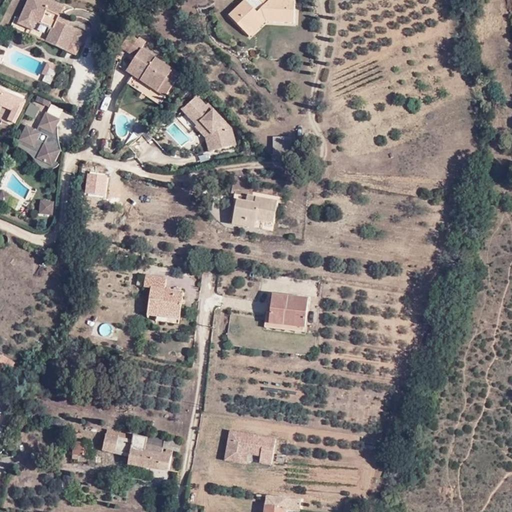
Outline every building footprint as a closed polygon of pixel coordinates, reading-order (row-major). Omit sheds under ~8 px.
[(60,16),(62,11),(37,0),(29,0),(19,23),(31,30),(35,21),(53,29),(46,43),(65,52),(70,42),(80,46),(85,34),(68,26),(58,21),(60,16)] [(37,0),(62,11),(63,10),(42,0),(37,0)] [(256,0),(247,0),(231,12),(237,20),(240,17),(248,28),(256,21),(254,18),(260,14),(266,21),(294,23),(295,2),(273,0),(269,0),(265,4),(262,1),(259,3),(256,0)] [(240,17),(237,20),(248,35),(266,21),(260,14),(254,18),(256,21),(248,28),(240,17)] [(70,21),(60,16),(58,21),(68,26),(70,21)] [(135,58),(141,49),(141,48),(145,42),(138,37),(137,39),(129,34),(120,48),(135,57),(135,58)] [(137,68),(147,53),(141,49),(135,58),(135,57),(126,71),(132,75),(133,74),(140,80),(144,74),(137,68)] [(180,74),(147,53),(137,68),(144,74),(140,80),(133,74),(132,75),(127,83),(139,91),(160,105),(180,74)] [(49,68),(45,77),(52,80),(56,72),(49,68)] [(52,80),(45,77),(42,82),(50,86),(52,80)] [(211,112),(205,105),(196,96),(182,109),(198,125),(202,121),(213,133),(217,149),(235,143),(231,127),(213,109),(211,112)] [(207,103),(205,105),(211,112),(213,109),(207,103)] [(7,120),(14,123),(20,111),(13,107),(7,120)] [(27,126),(18,144),(38,155),(37,158),(53,167),(55,161),(60,151),(54,148),(57,141),(51,138),(59,123),(60,120),(46,112),(37,130),(27,126)] [(292,138),(274,138),(274,154),(282,155),(282,159),(292,159),(292,145),(292,138)] [(38,155),(18,144),(17,146),(20,148),(25,152),(31,157),(35,162),(41,167),(46,170),(52,170),(57,167),(60,164),(55,161),(53,167),(37,158),(38,155)] [(0,195),(0,200),(6,205),(11,196),(4,190),(0,195)] [(451,194),(450,201),(458,202),(459,195),(451,194)] [(236,200),(233,217),(255,221),(255,219),(273,222),(276,201),(255,197),(254,203),(244,201),(236,200)] [(39,215),(52,216),(53,203),(40,202),(39,215)] [(255,221),(233,217),(232,223),(254,227),(255,221)] [(61,263),(63,257),(56,254),(54,260),(61,263)] [(183,293),(172,291),(172,295),(168,295),(168,291),(165,290),(166,279),(146,276),(144,287),(152,288),(148,315),(179,320),(183,293)] [(308,299),(274,295),(271,323),(306,327),(308,299)] [(4,367),(9,370),(13,363),(0,355),(0,356),(0,367),(2,369),(4,367)] [(53,418),(52,425),(67,428),(68,421),(53,418)] [(168,471),(173,451),(167,449),(166,453),(165,456),(161,455),(162,452),(163,448),(163,447),(147,444),(148,439),(108,430),(103,450),(130,457),(129,464),(168,471)] [(231,432),(227,456),(238,459),(239,452),(248,453),(261,456),(260,462),(272,464),(276,439),(231,432)] [(163,447),(165,440),(165,439),(149,435),(148,439),(147,444),(163,447)] [(173,451),(180,452),(182,443),(165,440),(163,447),(163,448),(167,449),(173,451)] [(83,456),(84,443),(74,442),(73,459),(80,460),(79,462),(87,463),(87,461),(96,461),(96,463),(102,464),(103,458),(88,456),(83,456)] [(238,459),(227,456),(226,460),(247,464),(248,453),(239,452),(238,459)] [(285,511),(285,509),(287,499),(267,497),(265,511),(285,511)] [(301,501),(287,499),(285,509),(300,511),(301,501)] [(358,511),(360,504),(347,502),(345,511),(358,511)]
